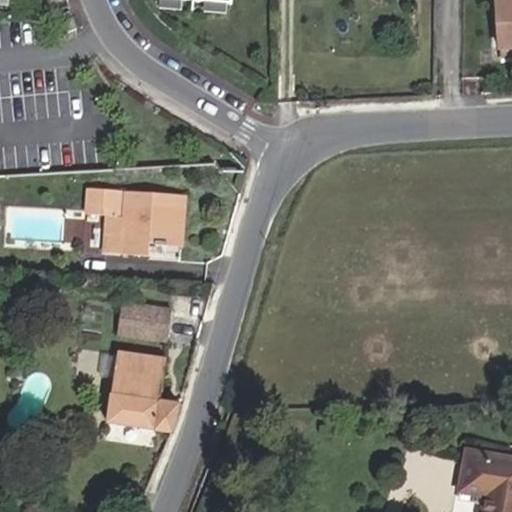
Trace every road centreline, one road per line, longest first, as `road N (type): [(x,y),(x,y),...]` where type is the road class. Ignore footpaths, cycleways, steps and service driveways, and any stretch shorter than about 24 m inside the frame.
road 1 (residential): [(275,147),(165,511)]
road 2 (residential): [(511,121),(342,131),(275,147)]
road 3 (residential): [(94,0),(111,33),(152,72),(275,147)]
